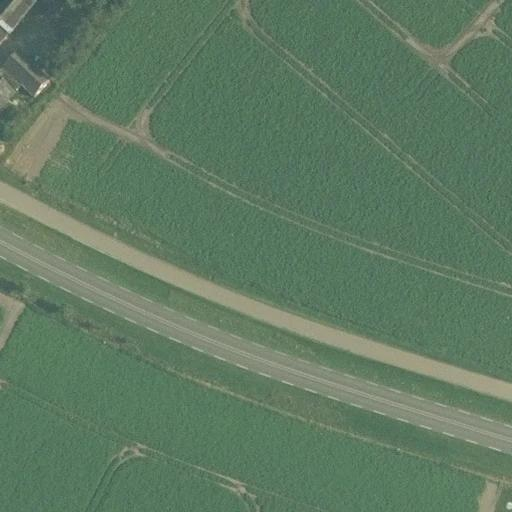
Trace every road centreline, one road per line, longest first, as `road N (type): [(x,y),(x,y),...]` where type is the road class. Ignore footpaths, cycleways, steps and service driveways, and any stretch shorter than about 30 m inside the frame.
road 1 (unclassified): [(511,395),(214,293),(0,190)]
road 2 (primary): [(511,440),(187,331),(0,239)]
